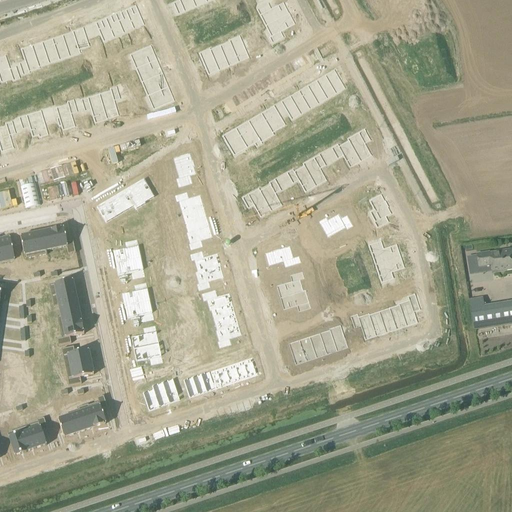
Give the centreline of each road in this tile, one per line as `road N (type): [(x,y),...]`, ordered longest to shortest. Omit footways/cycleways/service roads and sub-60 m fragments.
road 1 (residential): [(278,386),(432,333),(418,238),(380,171),(236,249)]
road 2 (secondary): [(111,511),(511,379)]
road 3 (residential): [(76,206),(127,435)]
road 4 (residential): [(0,172),(196,113)]
road 5 (residential): [(202,134),(344,53)]
road 6 (residential): [(127,435),(278,386)]
road 7 (residential): [(76,206),(202,134)]
road 8 (residential): [(196,113),(319,38)]
road 9 (residential): [(278,386),(236,249)]
road 10 (residential): [(0,474),(127,435)]
road 11 (residential): [(196,113),(149,0)]
